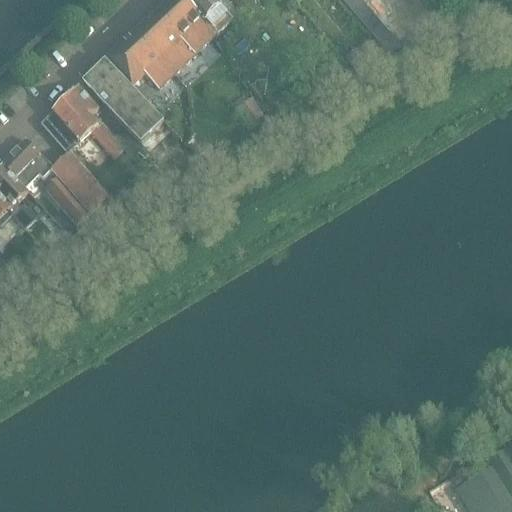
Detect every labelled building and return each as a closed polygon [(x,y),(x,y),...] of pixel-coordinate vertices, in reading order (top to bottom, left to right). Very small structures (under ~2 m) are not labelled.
[(105,63),(105,64),(132,91),(145,77),(158,90),(211,42),(216,37),(182,0),(172,0),(170,2),(105,63)] [(182,0),(216,37),(233,22),(218,7),(211,0),(182,0)] [(218,7),(233,22),(239,17),(224,1),(218,7)] [(344,59),(351,71),(360,85),(383,73),(366,45),(344,59)] [(83,85),(138,144),(132,150),(117,132),(110,138),(124,153),(139,172),(162,197),(205,170),(132,91),(105,64),(83,85)] [(78,90),(41,127),(41,128),(67,158),(70,156),(75,152),(74,151),(91,136),(114,162),(124,153),(110,138),(101,127),(102,126),(94,117),(99,112),(78,90)] [(254,104),(239,114),(249,129),(264,119),(254,104)] [(26,143),(2,167),(25,192),(39,178),(42,181),(51,172),(53,170),(26,143)] [(58,180),(45,192),(76,229),(90,217),(109,201),(70,156),(67,158),(53,170),(51,172),(58,180)] [(12,219),(25,233),(36,222),(27,212),(24,214),(17,206),(28,195),(25,192),(2,167),(0,169),(0,197),(12,210),(8,214),(12,219)] [(0,230),(12,219),(8,214),(12,210),(0,197),(0,230)] [(491,470),(454,493),(465,511),(511,511),(511,448),(487,465),(491,470)]
